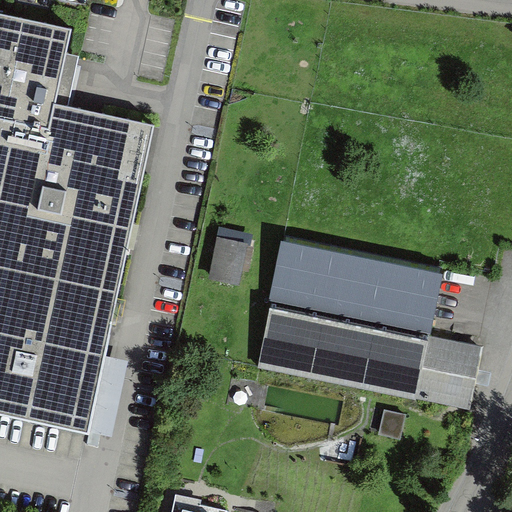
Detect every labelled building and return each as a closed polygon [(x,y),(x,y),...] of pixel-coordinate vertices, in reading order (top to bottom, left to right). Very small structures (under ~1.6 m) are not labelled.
[(0,121),(44,131),(50,104),(66,30),(0,15),(0,121)] [(0,311),(100,334),(146,125),(50,104),(44,131),(0,121),(0,311)] [(213,279),(244,281),(248,239),(217,236),(213,279)] [(419,400),(431,336),(443,270),(285,240),(272,306),(260,370),(419,400)] [(100,334),(0,311),(0,412),(79,430),(95,356),(100,334)] [(483,346),(431,336),(419,400),(471,410),(483,346)] [(123,362),(95,356),(79,430),(86,433),(107,436),(123,362)] [(177,496),(173,511),(221,511),(199,505),(200,501),(177,496)]
